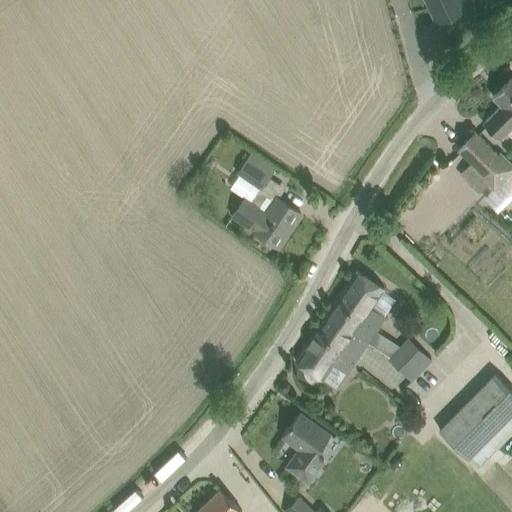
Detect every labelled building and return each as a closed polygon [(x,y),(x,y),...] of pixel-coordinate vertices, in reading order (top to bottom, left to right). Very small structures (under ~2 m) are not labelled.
[(427,0),(437,21),(468,7),(464,0),(427,0)] [(484,122),(500,138),(511,126),(511,76),(493,96),(502,104),(484,122)] [(472,162),(462,172),(480,189),(490,179),(498,187),(511,173),(511,162),(500,151),(498,154),(475,131),(459,148),(472,162)] [(302,213),(285,202),(263,186),(275,169),(252,153),(238,172),(261,188),(251,202),(245,198),(234,214),(255,229),(254,229),(279,246),(302,213)] [(377,329),(386,316),(373,306),(385,287),(358,269),(336,301),(377,329)] [(296,360),(324,379),(334,363),(347,372),(353,364),(377,329),(336,301),(296,360)] [(412,379),(431,358),(409,338),(390,359),(412,379)] [(498,448),(511,433),(511,387),(497,372),(440,429),(469,457),(488,438),(498,448)] [(309,480),(325,460),(317,454),(331,434),(300,411),(283,435),(300,448),(297,452),(298,452),(288,465),(309,480)] [(142,489),(148,494),(169,470),(164,465),(142,489)] [(221,488),(196,511),(240,511),(243,510),(235,502),(221,488)] [(315,511),(299,496),(284,511),(285,511),(315,511)]
